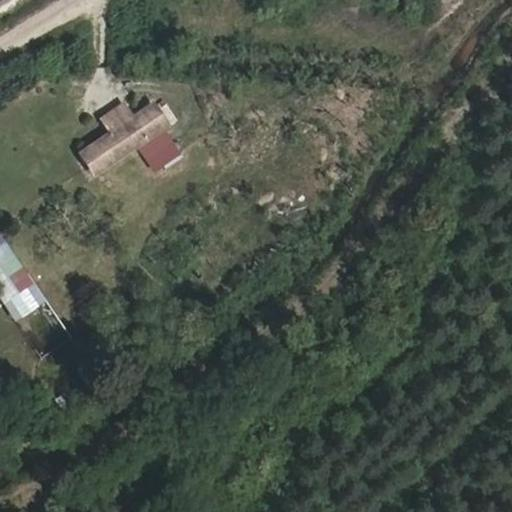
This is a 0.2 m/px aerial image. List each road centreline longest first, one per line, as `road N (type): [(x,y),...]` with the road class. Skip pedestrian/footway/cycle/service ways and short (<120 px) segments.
road 1 (track): [(511,50),(485,74),(352,256),(291,312),(0,505)]
road 2 (track): [(199,511),(306,298)]
